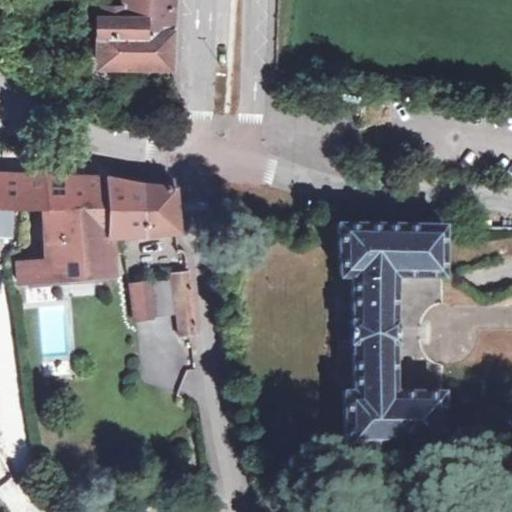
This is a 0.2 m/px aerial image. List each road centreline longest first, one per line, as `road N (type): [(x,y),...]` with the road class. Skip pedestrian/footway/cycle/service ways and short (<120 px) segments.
road 1 (tertiary): [(244,511),(208,336),(194,161)]
road 2 (residential): [(511,200),(194,161)]
road 3 (residential): [(0,87),(98,144),(194,161)]
road 4 (tertiary): [(194,161),(201,0)]
